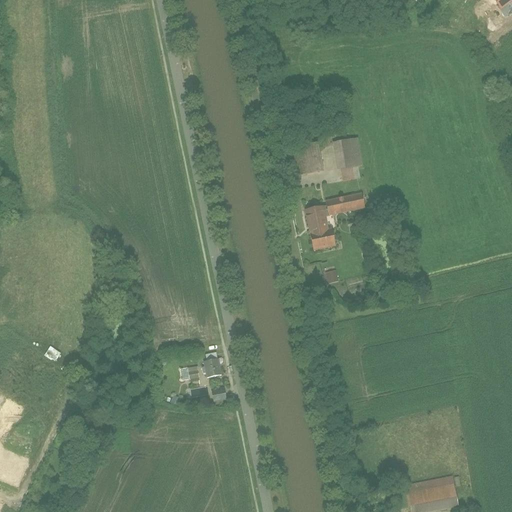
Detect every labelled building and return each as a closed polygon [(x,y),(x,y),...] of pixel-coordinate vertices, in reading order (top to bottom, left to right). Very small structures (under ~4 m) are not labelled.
[(361,165),(357,140),(333,144),(337,169),(341,168),(358,165),(361,165)] [(322,172),(317,144),(292,149),(297,176),(322,172)] [(341,168),(343,181),(360,178),(358,165),(341,168)] [(326,207),(304,212),(312,252),(334,248),(331,229),(328,230),(326,219),(364,211),(361,194),(325,202),(326,207)] [(335,271),(326,274),(329,284),(338,281),(335,271)] [(49,347),(44,356),(54,362),(59,354),(49,347)] [(206,381),(222,378),(217,353),(207,355),(209,363),(203,364),(206,381)] [(66,376),(47,366),(35,388),(54,398),(66,376)] [(196,383),(194,371),(186,372),(187,384),(196,383)] [(224,401),(224,390),(213,391),(214,402),(224,401)] [(53,413),(32,402),(22,420),(44,431),(53,413)] [(0,475),(15,483),(25,463),(0,450),(0,475)] [(456,498),(452,478),(406,488),(410,507),(456,498)]
